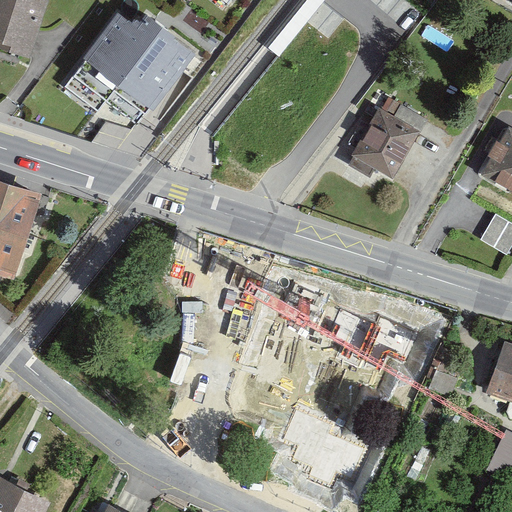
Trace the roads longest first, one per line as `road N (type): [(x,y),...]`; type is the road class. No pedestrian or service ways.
road 1 (tertiary): [(511,302),(0,147)]
road 2 (residential): [(259,511),(135,452),(0,342)]
